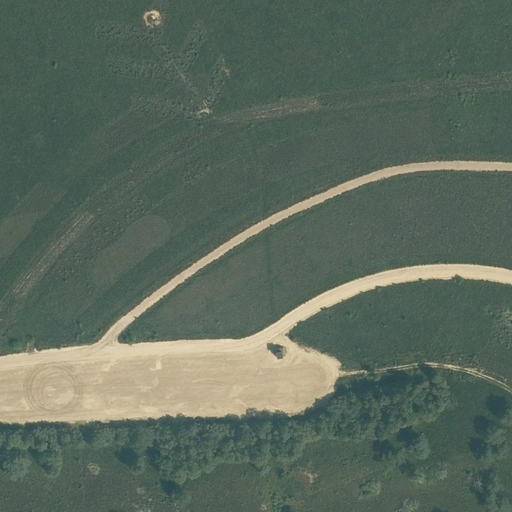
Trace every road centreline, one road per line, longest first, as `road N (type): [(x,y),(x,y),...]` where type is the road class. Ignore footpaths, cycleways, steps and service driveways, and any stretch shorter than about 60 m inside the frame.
road 1 (track): [(0,364),(98,352),(124,322),(221,252),(309,202),(395,169),(511,168)]
road 2 (track): [(98,352),(252,346),(348,288),(454,272),(511,276)]
road 3 (track): [(511,392),(456,368),(344,373),(252,346)]
